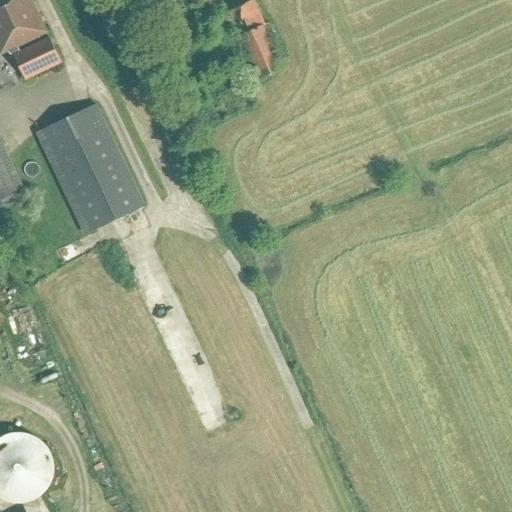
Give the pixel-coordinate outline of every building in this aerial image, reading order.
[(26,80),(62,63),(31,0),(0,0),(0,52),(1,55),(11,50),(26,80)] [(272,52),(281,49),(270,23),(266,24),(255,0),(252,0),(229,11),(257,79),(279,71),(272,52)] [(87,234),(146,206),(98,105),(39,131),(87,234)] [(0,134),(0,205),(27,193),(0,134)] [(58,444),(0,426),(0,492),(40,504),(58,444)]
